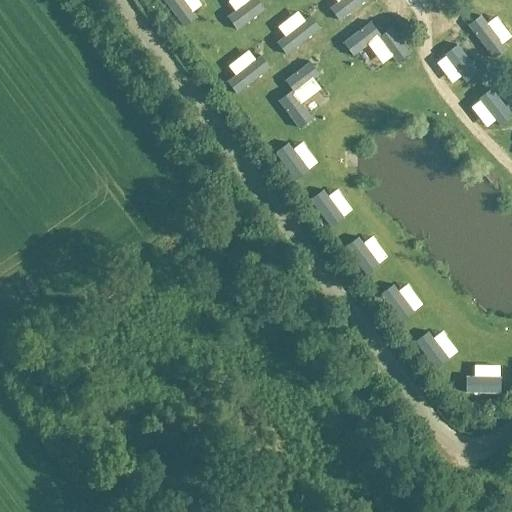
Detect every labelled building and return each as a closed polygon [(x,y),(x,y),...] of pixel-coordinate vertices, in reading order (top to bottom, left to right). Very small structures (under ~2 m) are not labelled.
[(179,0),(159,0),(182,30),(195,20),(179,0)] [(254,0),(250,0),(225,19),(234,31),(263,11),(254,0)] [(333,0),(326,5),(336,18),(359,0),(333,0)] [(479,17),(466,27),(491,61),(504,51),(479,17)] [(310,18),(276,44),(285,56),(319,31),(310,18)] [(368,24),(341,46),(350,58),(376,39),(395,65),(408,56),(389,29),(378,37),(368,24)] [(456,45),(443,54),(464,82),(477,73),(456,45)] [(259,56),(225,82),(234,95),(269,69),(259,56)] [(289,93),(276,102),(297,130),(310,121),(291,96),(318,76),(309,63),(282,83),(289,93)] [(490,91),(477,100),(498,128),(511,119),(490,91)] [(286,145),(273,154),(294,182),(306,173),(286,145)] [(321,192),(308,202),(329,230),(342,220),(321,192)] [(356,239),(343,248),(364,277),(377,267),(356,239)] [(391,286),(378,296),(399,324),(412,314),(391,286)] [(426,334),(413,344),(434,372),(447,363),(426,334)] [(464,378),(463,394),(498,395),(499,379),(464,378)]
